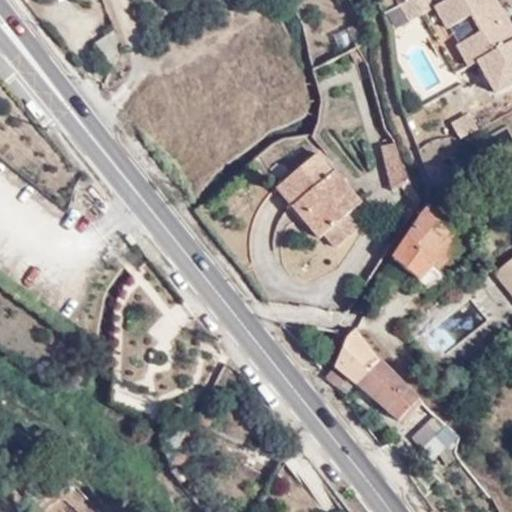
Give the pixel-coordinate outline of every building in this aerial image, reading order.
[(511,84),(511,33),(493,0),(452,0),(436,10),(467,67),(477,61),(496,93),(511,84)] [(352,32),(357,48),(370,35),(365,22),(352,32)] [(511,125),(510,121),(478,136),(486,155),(511,143),(511,125)] [(410,182),(395,148),(382,150),(394,182),(410,182)] [(325,187),(337,179),(320,154),(275,189),(314,243),(322,238),(348,219),(325,187)] [(361,211),(337,179),(325,187),(348,219),(361,211)] [(410,182),(394,182),(398,200),(418,200),(410,182)] [(431,209),(421,220),(392,262),(420,285),(435,267),(427,260),(453,234),(431,209)] [(322,238),(333,253),(359,235),(348,219),(322,238)] [(511,262),(498,273),(511,291),(511,262)] [(112,307),(104,367),(121,377),(135,343),(146,316),(159,300),(139,278),(125,300),(116,296),(112,307)] [(68,282),(51,306),(72,321),(89,297),(68,282)] [(281,321),(295,338),(327,349),(332,334),(317,328),(309,331),(299,330),(281,321)] [(194,364),(205,343),(189,322),(173,351),(194,364)] [(333,368),(355,385),(373,362),(348,334),(342,337),(333,368)] [(125,391),(158,411),(159,408),(179,370),(135,343),(121,377),(118,387),(125,391)] [(413,393),(382,367),(373,362),(355,385),(398,418),(413,393)] [(104,367),(103,378),(118,387),(121,377),(104,367)] [(102,392),(107,408),(115,410),(125,391),(118,387),(103,378),(102,392)] [(222,394),(209,386),(187,423),(201,431),(222,394)] [(125,391),(115,410),(149,430),(158,411),(125,391)] [(158,468),(159,469),(167,456),(180,435),(186,425),(160,421),(154,435),(154,443),(155,455),(158,468)] [(446,476),(465,463),(454,449),(457,436),(444,424),(421,442),(446,476)] [(180,435),(167,456),(177,462),(190,441),(180,435)] [(263,480),(272,465),(243,449),(234,464),(263,480)] [(174,480),(180,477),(172,464),(166,469),(174,480)]
